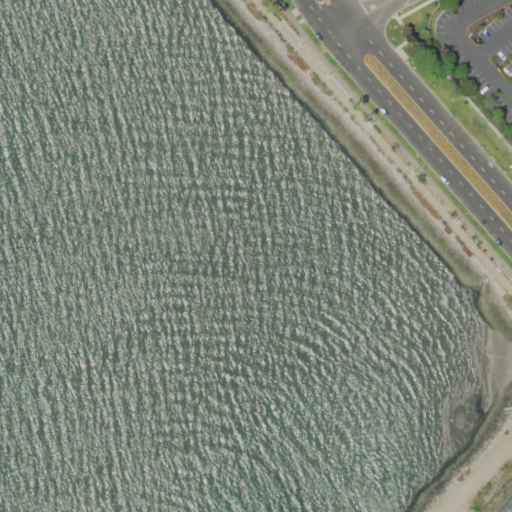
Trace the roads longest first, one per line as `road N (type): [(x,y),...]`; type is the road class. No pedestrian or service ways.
road 1 (secondary): [(332,38),(511,241)]
road 2 (secondary): [(511,196),(359,23)]
